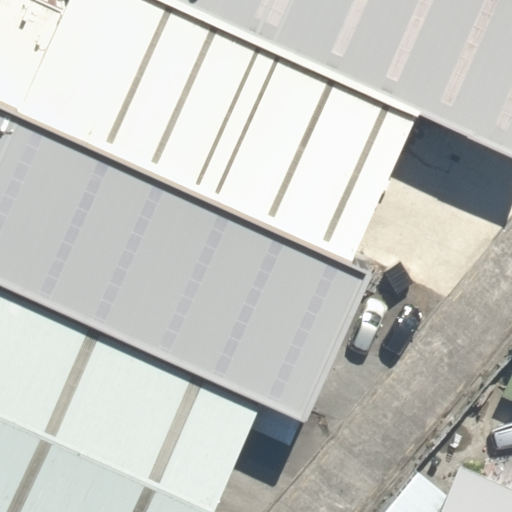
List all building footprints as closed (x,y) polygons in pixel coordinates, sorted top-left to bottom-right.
[(0,0),(0,102),(350,263),(415,117),(161,0),(69,0),(65,9),(41,0),(0,0)] [(511,0),(161,0),(415,117),(511,157),(511,0)] [(0,289),(259,406),(304,423),(372,271),(350,263),(0,102),(0,289)] [(0,289),(0,511),(212,511),(259,406),(0,289)] [(511,399),(511,341),(491,391),(511,399)] [(511,511),(511,490),(447,463),(426,511),(511,511)]
